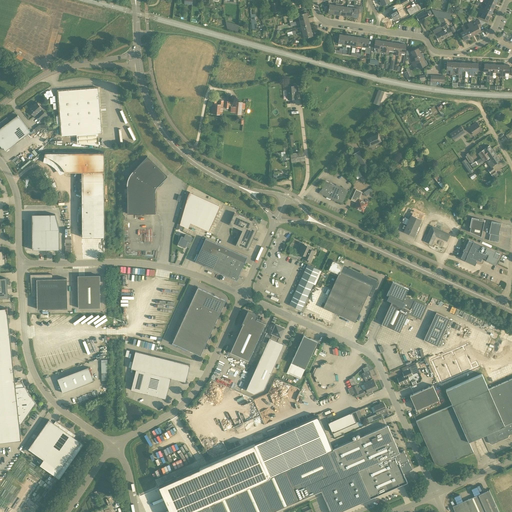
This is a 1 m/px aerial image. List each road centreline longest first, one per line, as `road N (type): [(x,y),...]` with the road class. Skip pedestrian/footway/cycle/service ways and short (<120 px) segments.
road 1 (unclassified): [(434,494),(373,355),(242,295)]
road 2 (unclassified): [(242,295),(163,265),(20,263)]
road 3 (unclassified): [(20,263),(36,381),(60,409),(114,444)]
road 4 (unclassified): [(114,444),(197,390),(242,295)]
road 5 (secondary): [(501,305),(321,224)]
road 6 (unknown): [(343,403),(225,439),(203,417),(232,402)]
road 7 (secondary): [(237,186),(169,138),(150,109),(138,63)]
road 8 (residential): [(377,29),(460,53),(491,35),(507,0)]
